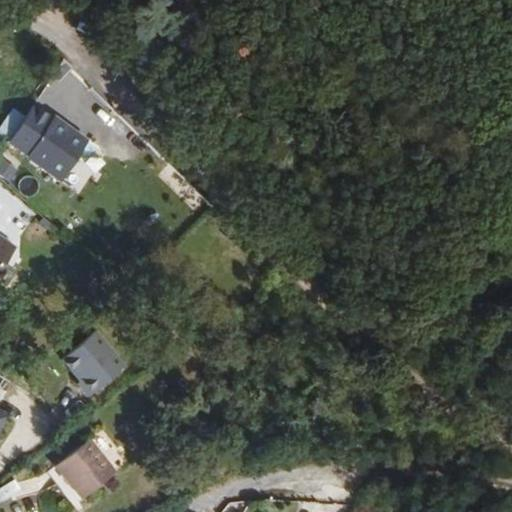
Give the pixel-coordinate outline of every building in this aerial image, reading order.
[(89,143),(35,104),(7,142),(61,181),(89,143)] [(0,272),(15,250),(0,240),(0,272)] [(94,335),(60,357),(84,394),(118,371),(94,335)] [(0,438),(14,416),(0,407),(0,438)] [(118,476),(92,443),(58,469),(84,503),(118,476)]
